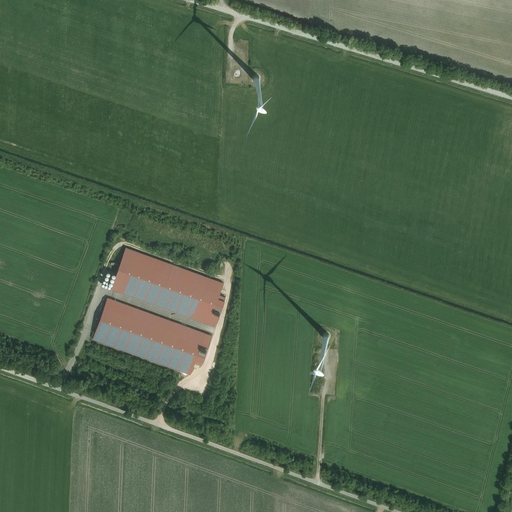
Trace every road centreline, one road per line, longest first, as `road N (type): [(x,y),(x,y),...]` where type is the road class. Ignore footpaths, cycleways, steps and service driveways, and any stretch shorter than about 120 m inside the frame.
road 1 (track): [(0,367),(395,511)]
road 2 (track): [(189,0),(511,98)]
road 3 (track): [(319,484),(326,345)]
